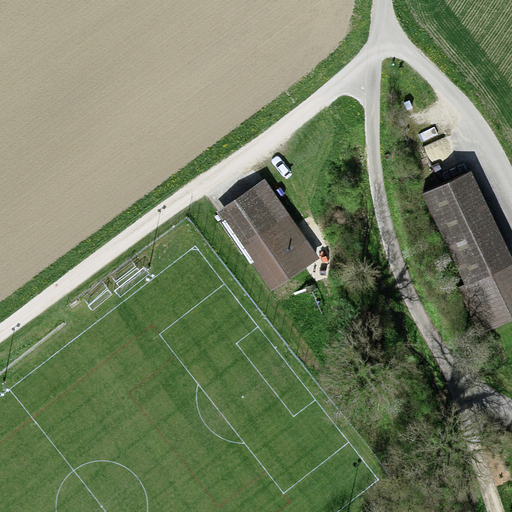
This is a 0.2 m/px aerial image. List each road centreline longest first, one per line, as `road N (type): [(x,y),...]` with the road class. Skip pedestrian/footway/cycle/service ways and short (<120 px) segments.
road 1 (track): [(494,511),(457,372),(413,303),(390,234),(374,57)]
road 2 (track): [(0,335),(374,57)]
